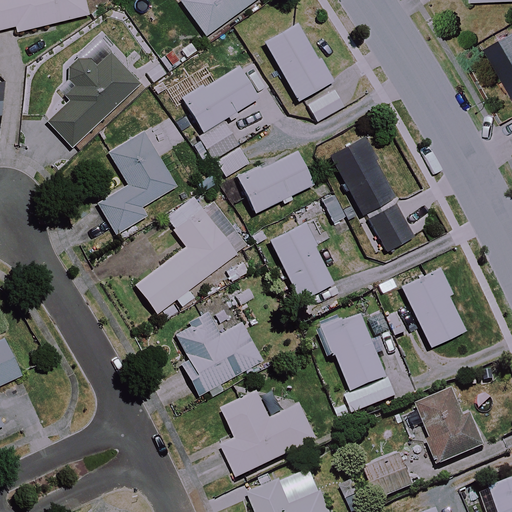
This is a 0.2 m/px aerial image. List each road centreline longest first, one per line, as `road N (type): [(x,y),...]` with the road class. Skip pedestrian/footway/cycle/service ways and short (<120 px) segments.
road 1 (residential): [(511,253),(369,0)]
road 2 (residential): [(128,419),(1,203)]
road 3 (residential): [(0,483),(128,419)]
road 4 (residential): [(149,458),(29,511)]
